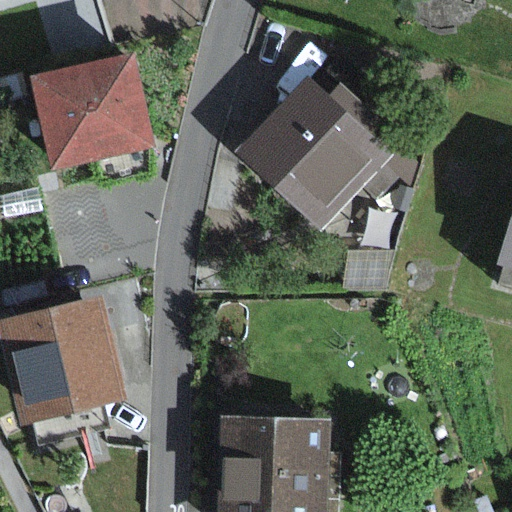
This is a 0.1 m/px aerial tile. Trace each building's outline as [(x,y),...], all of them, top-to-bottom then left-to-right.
[(129,61),(39,80),(58,162),(147,143),(129,61)] [(319,79),(249,155),(317,216),(386,140),(319,79)] [(92,313),(15,330),(33,409),(95,395),(110,392),(99,342),(92,313)] [(102,428),(95,395),(33,409),(40,442),(102,428)] [(319,511),(322,425),(230,422),(226,511),(319,511)]
